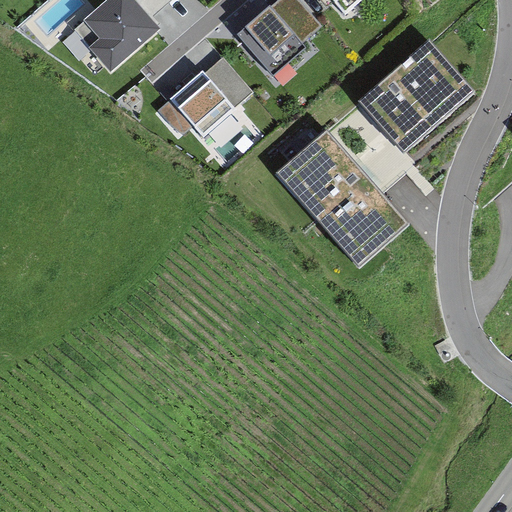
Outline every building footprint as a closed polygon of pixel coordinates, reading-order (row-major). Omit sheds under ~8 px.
[(109,77),(162,32),(133,0),(110,0),(85,23),(100,43),(90,52),(109,77)] [(297,0),(282,0),(237,39),(266,74),(321,28),(297,0)] [(330,0),(343,15),(361,0),(330,0)] [(429,43),(358,105),(403,158),(475,96),(429,43)] [(223,60),(156,115),(178,141),(190,131),(200,143),(254,97),(244,86),(223,60)] [(328,132),(276,175),(357,273),(410,229),(328,132)]
